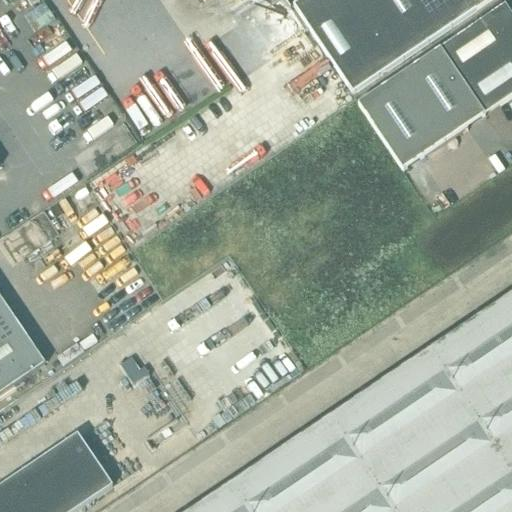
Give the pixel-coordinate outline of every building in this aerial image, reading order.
[(303,0),(293,7),(353,95),(492,0),(303,0)] [(44,6),(29,16),(39,30),(54,20),(44,6)] [(511,16),(505,6),(438,51),(461,84),(511,49),(511,16)] [(151,70),(178,113),(228,83),(197,32),(183,40),(188,48),(151,70)] [(511,49),(461,84),(438,51),(399,78),(444,145),(511,98),(511,49)] [(405,171),(444,145),(399,78),(359,105),(405,171)] [(0,397),(46,366),(0,298),(0,397)] [(511,511),(511,298),(195,511),(511,511)] [(138,358),(125,365),(135,385),(148,378),(138,358)] [(0,511),(75,511),(112,487),(78,437),(0,489),(0,511)]
